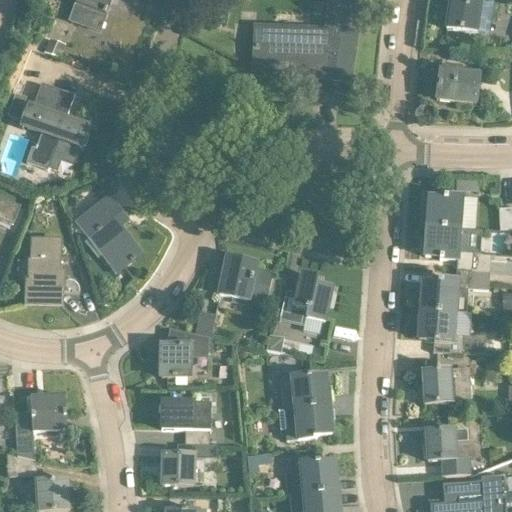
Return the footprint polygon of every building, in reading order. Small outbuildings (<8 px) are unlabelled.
[(78,0),(70,24),(99,35),(112,0),(78,0)] [(482,6),(470,4),(450,2),(446,33),(478,37),(478,36),(483,37),(487,11),(481,11),(482,6)] [(340,5),(329,3),(324,32),(256,28),(253,74),(305,76),(320,78),(319,82),(348,86),(360,8),(340,5)] [(60,63),(63,56),(66,48),(49,41),(43,56),(60,63)] [(442,60),(436,104),(475,109),(481,65),(442,60)] [(30,108),(22,129),(22,131),(23,132),(23,130),(42,136),(37,150),(33,148),(26,166),(48,174),(59,142),(80,150),(79,152),(80,152),(88,129),(87,129),(87,131),(65,123),(74,99),(57,93),(48,117),(30,111),(31,109),(30,108)] [(426,231),(459,233),(462,201),(443,200),(443,203),(428,202),(426,231)] [(0,224),(12,229),(19,213),(0,204),(0,224)] [(89,242),(116,276),(141,257),(114,223),(100,205),(74,225),(88,243),(89,242)] [(511,235),(511,211),(499,212),(500,236),(511,235)] [(459,234),(459,233),(426,231),(424,260),(439,261),(439,264),(457,265),(457,275),(489,275),(490,259),(458,257),(459,250),(459,234)] [(59,277),(60,243),(30,241),(28,284),(25,284),(25,288),(26,288),(25,308),(61,309),(63,278),(59,277)] [(264,308),(266,298),(270,279),(255,275),(256,269),(227,262),(219,298),(264,308)] [(488,295),(489,275),(457,275),(456,285),(437,284),(437,286),(422,285),(420,314),(457,317),(457,315),(458,301),(458,300),(464,296),(465,293),(488,295)] [(304,329),(305,322),(324,326),(332,293),(315,289),(316,282),(301,279),(298,296),(286,294),(279,324),(304,329)] [(455,339),(457,317),(420,314),(418,344),(433,345),(433,357),(456,358),(485,358),(485,342),(485,339),(455,339)] [(195,339),(208,343),(216,319),(200,316),(195,339)] [(511,336),(511,318),(498,319),(498,336),(511,336)] [(208,343),(195,339),(194,352),(208,353),(208,343)] [(267,354),(281,357),(285,342),(270,339),(267,354)] [(191,382),(192,362),(192,350),(161,350),(161,382),(191,382)] [(453,390),(453,372),(451,373),(451,371),(435,372),(435,374),(422,375),(424,409),(453,407),(453,406),(470,406),(469,389),(453,390)] [(283,414),(329,409),(326,380),(311,381),(310,379),(280,382),(283,414)] [(34,464),(32,436),(65,435),(64,423),(66,423),(65,417),(64,417),(63,401),(31,402),(32,419),(31,419),(14,420),(17,460),(34,464)] [(198,407),(182,407),(162,406),(161,434),(185,435),(184,449),(209,449),(211,410),(197,410),(198,407)] [(329,409),(283,414),(278,414),(280,433),(285,433),(286,445),(316,442),(316,440),(331,438),(329,409)] [(469,462),(468,462),(458,462),(457,446),(467,445),(466,435),(455,436),(455,433),(425,435),(427,465),(441,465),(442,481),(470,479),(469,462)] [(205,465),(218,466),(218,450),(209,449),(184,449),(176,449),(176,460),(162,460),(161,490),(195,491),(195,488),(201,489),(202,465),(205,465)] [(34,464),(17,460),(7,457),(8,480),(37,478),(36,465),(34,464)] [(255,469),(255,459),(246,459),(246,469),(255,469)] [(302,498),(337,495),(334,466),(319,467),(319,465),(302,466),(301,461),(288,462),(290,477),(285,478),(287,498),(302,497),(302,498)] [(430,511),(505,511),(504,481),(480,482),(481,486),(442,488),(443,508),(430,508),(430,511)] [(69,511),(68,484),(48,485),(35,485),(35,511),(69,511)] [(338,511),(337,495),(302,498),(303,511),(338,511)]
